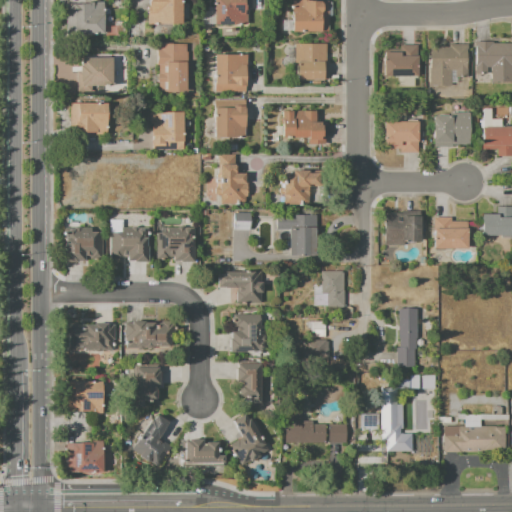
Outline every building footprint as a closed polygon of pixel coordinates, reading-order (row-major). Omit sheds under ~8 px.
[(181,0),(181,25),(147,25),(147,7),(149,7),(149,0),(181,0)] [(243,0),(243,1),(245,1),(245,10),(244,10),(244,13),(246,13),(246,24),(213,24),(213,0),(243,0)] [(328,31),(292,32),(291,0),(310,0),(310,1),(327,1),(328,31)] [(103,34),(66,34),(66,4),(83,4),(83,3),(89,3),(89,2),(103,2),(103,34)] [(511,44),(511,82),(492,82),(492,67),(487,67),(487,74),(475,74),(475,65),(476,65),(476,46),(475,46),(475,42),(493,42),(493,43),(511,44)] [(187,52),(187,64),(186,64),(186,92),(158,92),(158,83),(157,83),(156,73),(158,73),(158,65),(155,65),(155,50),(157,50),(157,43),(168,43),(168,44),(186,44),(186,52),(187,52)] [(325,43),(325,61),(327,61),(327,80),(298,80),(297,62),(294,62),(294,43),(325,43)] [(466,77),(454,77),(454,70),(450,70),(450,86),(428,86),(428,68),(429,68),(429,46),(448,46),(448,44),(466,44),(466,50),(466,77)] [(416,76),(383,76),(383,50),(399,50),(399,46),(417,46),(416,76)] [(246,54),(246,65),(244,65),(244,92),(214,92),(214,54),(246,54)] [(111,85),(91,85),(91,91),(77,91),(77,71),(79,71),(79,65),(81,65),(81,57),(111,57),(111,85)] [(243,136),(213,136),(213,99),(243,99),(243,108),(244,108),(244,126),(243,126),(243,136)] [(105,102),(105,135),(94,135),(94,133),(70,133),(69,103),(105,102)] [(324,144),(308,144),(308,140),(306,140),(306,137),(280,137),(280,123),(282,123),(281,111),(314,110),(314,122),(324,122),(324,144)] [(181,112),(182,149),(151,149),(151,136),(150,136),(150,127),(151,127),(151,123),(149,123),(149,112),(181,112)] [(433,116),(448,115),(448,112),(468,112),(469,144),(451,145),(451,146),(433,147),(433,116)] [(417,122),(416,153),(400,153),(400,149),(384,149),(384,122),(417,122)] [(510,127),(510,156),(495,156),(495,149),(480,149),(480,127),(510,127)] [(234,154),(235,173),(247,173),(247,182),(246,182),(246,196),(244,196),(244,201),(242,203),(220,204),(220,201),(210,201),(206,196),(206,183),(211,178),(216,178),(216,173),(219,171),(218,155),(234,154)] [(139,162),(102,162),(102,203),(133,203),(133,189),(126,189),(125,180),(139,180),(139,162)] [(283,205),(283,194),(281,194),(278,194),(278,187),(281,187),(281,183),(278,184),(278,180),(284,180),(284,173),(292,173),(292,170),(308,170),(308,171),(321,171),(322,186),(308,186),(308,204),(304,204),(283,205)] [(511,235),(482,236),(481,215),(496,214),(496,207),(511,207),(511,235)] [(420,242),(404,242),(404,245),(384,245),(384,213),(402,213),(402,212),(420,211),(420,242)] [(249,213),(249,230),(233,229),(233,212),(249,213)] [(314,254),(288,254),(288,229),(275,229),(275,215),(288,215),(288,214),(314,215),(314,254)] [(466,249),(434,249),(434,231),(433,231),(432,219),(450,219),(450,222),(466,222),(466,249)] [(101,231),(101,259),(89,259),(89,257),(84,257),(84,260),(77,260),(77,262),(63,262),(63,246),(64,246),(64,235),(62,235),(62,231),(63,231),(63,227),(74,227),(75,226),(79,226),(80,227),(90,227),(90,231),(101,231)] [(109,258),(109,232),(121,232),(121,227),(131,228),(131,226),(138,226),(138,228),(147,228),(147,244),(148,244),(148,254),(147,254),(147,262),(134,262),(134,261),(126,260),(126,257),(121,257),(121,258),(109,258)] [(193,227),(193,262),(180,262),(180,260),(172,260),(172,257),(167,257),(167,258),(155,258),(155,233),(160,233),(160,231),(166,232),(166,227),(177,227),(177,226),(183,226),(183,227),(193,227)] [(260,302),(236,302),(236,287),(224,287),(216,287),(217,273),(223,273),(224,271),(260,271),(260,281),(261,281),(261,292),(260,292),(260,302)] [(343,307),(326,307),(326,293),(320,293),(320,279),(343,279),(343,307)] [(413,367),(396,368),(395,349),(399,349),(398,341),(397,309),(416,309),(417,340),(415,340),(415,350),(413,350),(413,367)] [(259,315),(259,325),(263,325),(263,351),(245,351),(245,352),(229,352),(229,339),(230,339),(230,332),(235,332),(235,326),(232,326),(232,315),(259,315)] [(124,322),(131,322),(131,321),(144,321),(144,322),(154,322),(154,321),(160,322),(160,320),(172,320),(172,321),(174,321),(174,333),(169,333),(169,346),(143,346),(143,349),(136,349),(136,347),(125,347),(125,337),(124,337),(124,322)] [(324,337),(311,337),(311,328),(306,328),(306,321),(324,321),(324,337)] [(113,324),(113,339),(111,339),(111,350),(101,350),(101,351),(94,351),(94,350),(84,350),(84,348),(68,349),(67,336),(62,336),(62,324),(65,324),(65,323),(76,323),(76,324),(84,324),(84,325),(113,324)] [(325,340),(325,341),(327,341),(327,358),(322,358),(322,360),(303,360),(303,340),(325,340)] [(262,403),(251,403),(251,397),(239,397),(238,385),(240,385),(240,381),(235,381),(235,368),(237,368),(236,361),(262,360),(262,403)] [(161,366),(160,373),(162,373),(162,386),(157,386),(157,391),(159,391),(159,402),(146,402),(146,409),(136,409),(136,366),(161,366)] [(103,414),(86,414),(86,411),(65,411),(65,381),(103,382),(103,414)] [(400,405),(401,429),(398,429),(398,435),(410,434),(410,451),(384,452),(384,440),(380,440),(380,431),(379,431),(378,405),(379,405),(379,388),(395,388),(395,405),(400,405)] [(325,443),(285,443),(285,410),(301,410),(301,421),(313,421),(313,424),(325,424),(325,443)] [(243,467),(231,447),(244,439),(238,429),(239,428),(235,422),(246,415),(250,421),(251,421),(270,451),(261,456),(262,458),(253,463),(252,462),(243,467)] [(171,448),(158,467),(132,450),(136,445),(152,421),(154,422),(157,416),(169,423),(165,429),(165,430),(159,440),(171,448)] [(327,442),(327,424),(345,424),(345,443),(327,442)] [(505,454),(481,454),(481,452),(443,452),(443,426),(495,426),(495,427),(505,427),(505,454)] [(103,473),(74,474),(73,472),(67,472),(66,443),(73,443),(73,444),(91,443),(91,441),(101,441),(103,473)] [(220,444),(220,457),(227,457),(227,469),(185,469),(184,442),(188,442),(192,442),(192,441),(205,441),(205,447),(208,447),(208,444),(220,444)]
